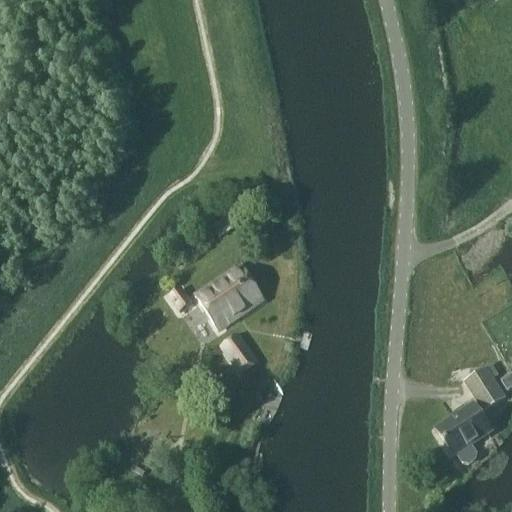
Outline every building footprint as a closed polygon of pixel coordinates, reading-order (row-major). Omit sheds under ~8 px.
[(194,299),(218,333),(262,302),(239,268),(194,299)] [(179,315),(193,306),(182,290),(168,299),(179,315)] [(238,336),(219,350),(240,378),(259,365),(256,360),(238,336)] [(511,367),(511,375),(502,382),(508,392),(511,389),(511,366),(511,367)] [(486,370),(464,384),(484,415),(506,401),(486,370)] [(475,407),(437,432),(454,459),(457,457),(462,465),(468,467),(476,463),(478,456),(473,446),(493,434),(475,407)]
